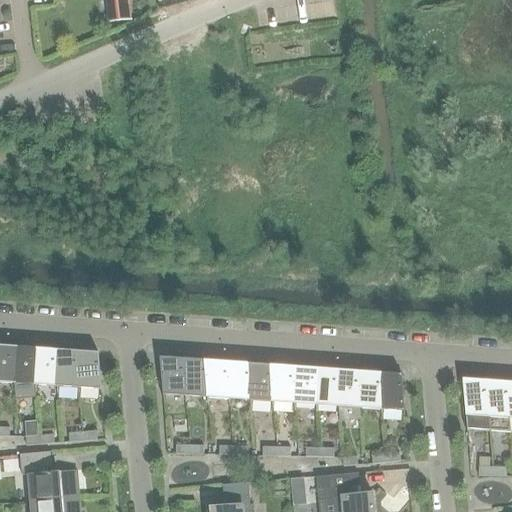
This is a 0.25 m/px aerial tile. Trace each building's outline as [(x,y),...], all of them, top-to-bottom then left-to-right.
[(129,4),(110,6),(112,23),(131,21),(129,4)] [(0,383),(13,384),(10,347),(5,347),(5,345),(0,345),(0,383)] [(17,348),(10,347),(13,384),(35,386),(32,349),(27,349),(27,347),(17,348)] [(39,350),(32,349),(35,386),(57,387),(54,351),(49,350),(49,349),(39,350)] [(57,387),(79,389),(76,352),(71,352),(71,350),(61,351),(54,351),(57,387)] [(82,353),(76,352),(79,389),(80,401),(102,403),(101,398),(102,398),(98,354),(93,353),(92,352),(82,353)] [(163,395),(185,397),(181,360),(177,359),(177,358),(167,359),(159,358),(159,359),(163,403),(164,402),(163,395)] [(185,397),(207,398),(203,361),(199,361),(199,359),(189,360),(181,360),(185,397)] [(207,398),(229,400),(225,363),(221,363),(221,361),(211,362),(203,361),(207,398)] [(251,402),(247,365),(243,364),(243,362),(233,364),(225,363),(229,400),(251,402)] [(273,403),(269,366),(265,366),(265,364),(255,365),(247,365),(251,402),(273,403)] [(295,405),(291,368),(287,367),(286,366),(277,367),(269,366),(273,403),(295,405)] [(295,405),(317,406),(313,369),(309,369),(309,367),(298,368),(291,368),(295,405)] [(317,406),(339,408),(335,371),(330,371),(330,369),(320,370),(313,369),(317,406)] [(361,420),(361,409),(357,372),(352,372),(352,370),(342,371),(335,371),(339,408),(340,423),(361,420)] [(383,411),(379,374),(374,374),(374,372),(363,373),(357,372),(361,409),(383,411)] [(379,374),(383,411),(403,412),(404,420),(405,420),(401,376),(396,375),(395,373),(385,374),(379,374)] [(488,431),(484,381),(480,381),(480,379),(470,380),(462,380),(466,424),(467,424),(467,430),(488,431)] [(510,433),(506,383),(502,383),(502,381),(492,382),(484,381),(488,431),(510,433)] [(0,437),(9,438),(9,429),(0,428),(0,437)] [(82,433),(83,442),(97,441),(96,432),(82,433)] [(68,434),(69,443),(83,442),(82,433),(68,434)] [(40,446),(54,445),(53,436),(39,437),(40,446)] [(39,437),(25,438),(26,447),(40,446),(39,437)] [(175,455),(189,456),(189,447),(175,446),(175,455)] [(189,456),(203,456),(203,447),(189,447),(189,456)] [(219,456),(233,457),(233,447),(219,447),(219,456)] [(233,457),(247,457),(247,448),(233,447),(233,457)] [(262,457),(276,457),(276,448),(262,448),(262,457)] [(276,457),(290,458),(290,449),(276,448),(276,457)] [(306,458),(320,458),(320,449),(306,449),(306,458)] [(320,458),(333,459),(334,450),(320,449),(320,458)] [(78,486),(77,471),(47,474),(46,469),(51,468),(50,453),(20,456),(22,477),(28,476),(30,503),(72,500),(71,486),(78,486)] [(386,464),(400,463),(399,454),(385,455),(386,464)] [(385,455),(371,456),(372,465),(386,464),(385,455)] [(343,468),(357,466),(356,457),(342,459),(343,468)] [(478,477),(492,477),(492,468),(478,468),(478,477)] [(492,477),(506,478),(506,469),(492,468),(492,477)] [(359,487),(358,474),(328,477),(317,478),(320,511),(373,511),(372,495),(357,497),(357,488),(359,487)] [(302,479),(290,480),(291,494),(303,493),(302,479)] [(211,509),(211,511),(253,511),(253,505),(250,505),(248,484),(222,486),(223,499),(226,498),(226,508),(211,509)] [(72,511),(72,500),(30,503),(31,511),(80,511),(77,511),(72,511)]
